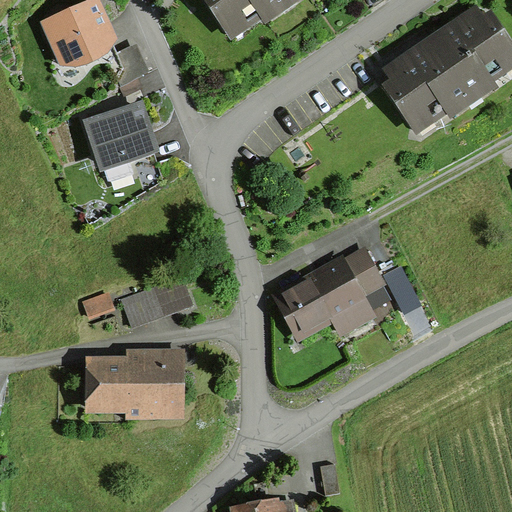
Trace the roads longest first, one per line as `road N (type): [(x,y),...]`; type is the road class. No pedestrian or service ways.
road 1 (residential): [(423,0),(238,126),(211,160),(249,288),(267,447)]
road 2 (residential): [(267,447),(511,309)]
